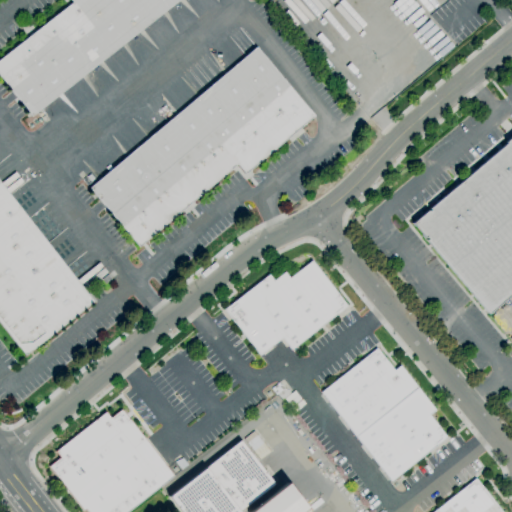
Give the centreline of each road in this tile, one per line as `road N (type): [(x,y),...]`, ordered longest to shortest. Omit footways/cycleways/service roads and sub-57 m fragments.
road 1 (tertiary): [(0,457),(225,269),(330,209),(396,138),(511,39)]
road 2 (residential): [(314,220),(511,457)]
